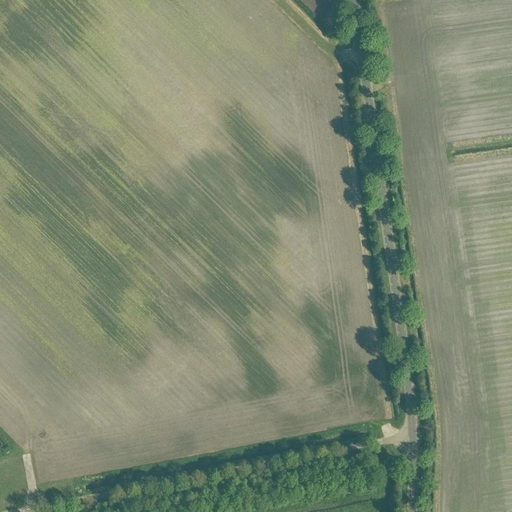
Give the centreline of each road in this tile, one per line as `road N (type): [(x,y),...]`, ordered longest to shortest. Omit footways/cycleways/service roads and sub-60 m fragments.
road 1 (unclassified): [(414,439),(355,0)]
road 2 (unclassified): [(40,511),(414,439)]
